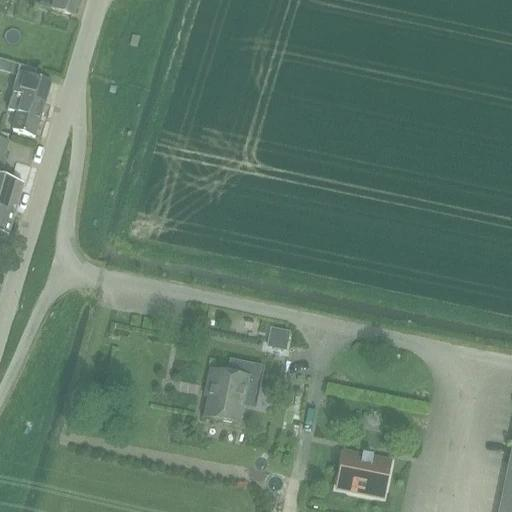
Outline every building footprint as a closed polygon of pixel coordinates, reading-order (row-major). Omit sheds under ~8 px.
[(3,0),(0,0),(0,13),(8,16),(12,2),(3,0)] [(55,0),(52,12),(74,19),(79,0),(55,0)] [(18,77),(7,113),(17,116),(12,134),(35,141),(44,111),(46,105),(52,84),(34,79),(36,72),(12,65),(9,75),(18,77)] [(0,176),(9,145),(0,142),(0,235),(10,238),(25,188),(0,180),(0,176)] [(271,330),(267,349),(286,353),(290,334),(271,330)] [(204,421),(241,427),(250,381),(208,373),(204,399),(208,400),(204,421)] [(511,511),(511,453),(500,511),(511,511)] [(345,454),(337,491),(383,500),(391,464),(345,454)]
